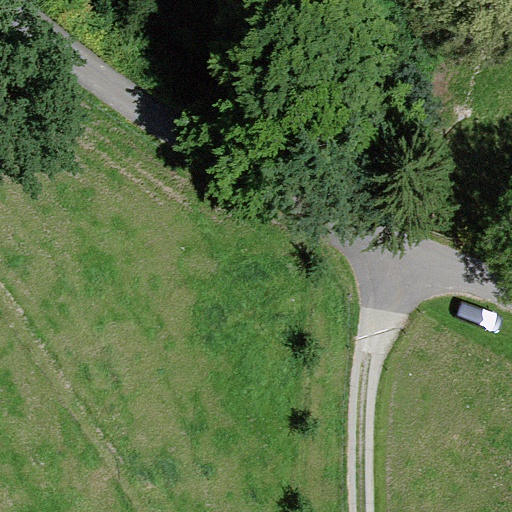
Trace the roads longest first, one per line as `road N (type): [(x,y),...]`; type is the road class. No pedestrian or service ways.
road 1 (residential): [(511,285),(398,246),(204,152),(65,68),(0,3)]
road 2 (track): [(356,511),(354,419),(398,246)]
